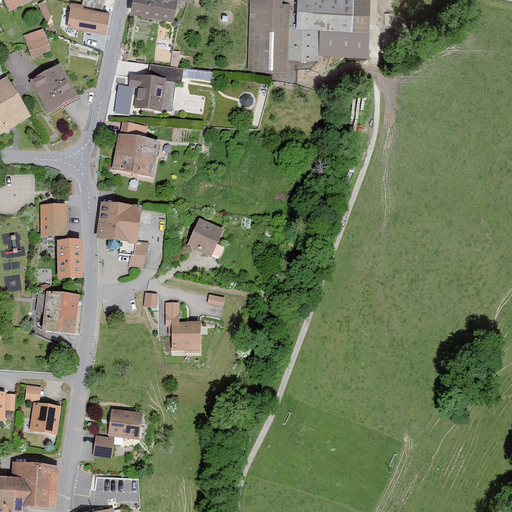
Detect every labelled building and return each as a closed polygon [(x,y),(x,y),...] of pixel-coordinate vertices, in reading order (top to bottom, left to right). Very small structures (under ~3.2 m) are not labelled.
[(4,0),(10,10),(28,0),(4,0)] [(83,1),(74,0),(70,0),(66,24),(107,31),(111,7),(83,1)] [(131,0),(130,10),(174,16),(175,0),(131,0)] [(283,4),(283,0),(250,0),(247,71),(287,73),(287,61),(290,4),(283,4)] [(320,62),(320,57),(321,32),(296,31),(297,0),(283,0),(283,4),(290,4),(287,61),(320,62)] [(297,0),(296,31),(321,32),(355,34),(355,0),(297,0)] [(370,0),(355,0),(355,34),(321,32),(320,57),(369,59),(370,0)] [(44,28),(25,34),(32,56),(51,50),(44,28)] [(60,61),(30,77),(48,110),(78,94),(60,61)] [(165,76),(130,72),(129,83),(138,85),(136,105),(162,108),(165,76)] [(6,73),(0,76),(0,130),(1,132),(31,114),(6,73)] [(124,119),(122,130),(148,135),(150,124),(124,119)] [(122,130),(118,130),(112,166),(151,173),(157,136),(148,135),(122,130)] [(140,204),(100,200),(96,237),(135,241),(140,204)] [(67,201),(41,202),(42,235),(69,234),(67,201)] [(225,226),(199,215),(187,244),(213,255),(225,226)] [(82,237),(57,238),(58,275),(83,274),(82,237)] [(149,243),(135,241),(130,265),(144,268),(149,243)] [(77,292),(47,289),(42,328),(73,331),(77,292)] [(157,293),(145,292),(144,305),(156,306),(157,293)] [(226,296),(209,293),(207,301),(224,303),(226,296)] [(167,303),(167,325),(172,325),(172,349),(201,348),(201,320),(179,320),(179,303),(167,303)] [(41,386),(27,384),(25,399),(33,400),(39,400),(41,386)] [(15,392),(6,392),(5,408),(15,408),(15,392)] [(39,400),(33,400),(30,428),(57,432),(60,403),(39,400)] [(143,410),(112,407),(108,434),(113,434),(140,438),(143,410)] [(112,453),(113,434),(108,434),(96,434),(95,452),(112,453)] [(57,466),(13,462),(12,474),(0,472),(0,511),(22,511),(23,504),(53,507),(57,466)]
